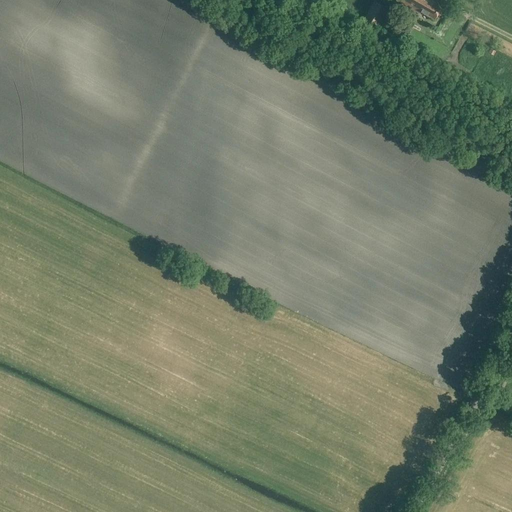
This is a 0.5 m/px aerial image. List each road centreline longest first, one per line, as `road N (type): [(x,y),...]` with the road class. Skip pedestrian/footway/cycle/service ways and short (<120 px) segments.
road 1 (track): [(511,167),(200,0)]
road 2 (tertiary): [(511,340),(415,511)]
